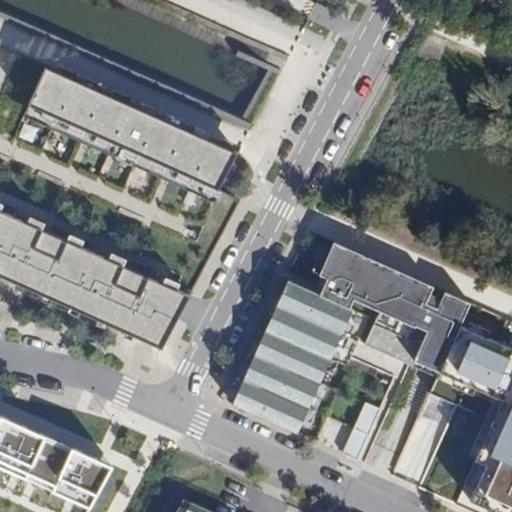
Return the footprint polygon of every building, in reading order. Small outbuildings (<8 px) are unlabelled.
[(235,160),(43,75),(22,121),(215,207),(235,160)] [(0,289),(151,352),(176,288),(0,213),(0,289)] [(336,252),(322,282),(367,302),(431,330),(423,348),(456,363),(477,316),(336,252)] [(322,282),(292,269),(235,395),(310,428),(367,302),(322,282)] [(511,511),(511,332),(477,316),(456,363),(505,382),(458,492),(504,511),(511,511)] [(433,439),(439,441),(455,404),(429,393),(397,469),(417,477),(433,439)] [(363,459),(381,407),(363,401),(346,454),(363,459)] [(69,511),(92,466),(0,424),(0,511),(69,511)] [(148,511),(251,511),(168,476),(148,511)]
